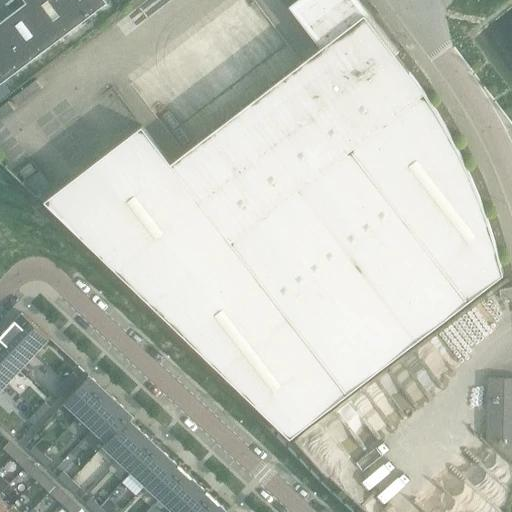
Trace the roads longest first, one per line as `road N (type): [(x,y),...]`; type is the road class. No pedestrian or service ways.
road 1 (residential): [(304,511),(44,267),(25,271),(0,298)]
road 2 (unclassified): [(511,168),(496,130),(411,5)]
